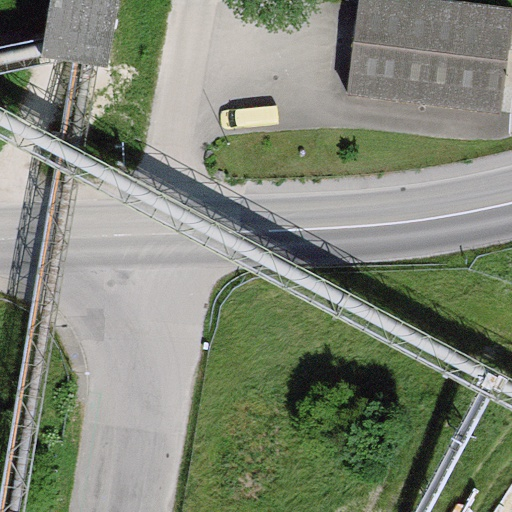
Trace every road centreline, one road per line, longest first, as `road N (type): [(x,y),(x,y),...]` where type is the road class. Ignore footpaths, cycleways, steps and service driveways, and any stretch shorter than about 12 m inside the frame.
road 1 (unclassified): [(511,210),(378,232),(0,246)]
road 2 (unknown): [(157,240),(196,0)]
